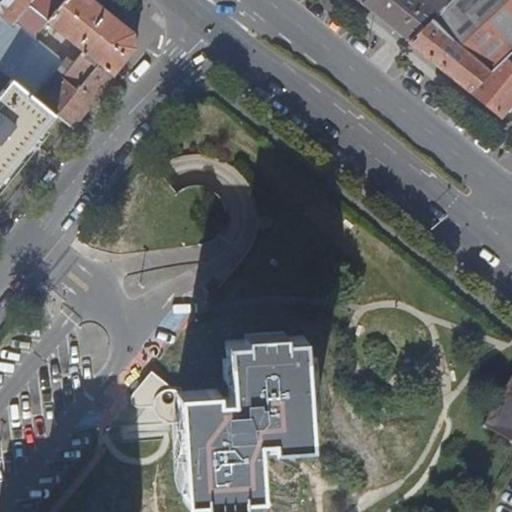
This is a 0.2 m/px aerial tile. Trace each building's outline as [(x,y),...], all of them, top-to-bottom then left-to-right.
[(95,0),(3,0),(0,3),(0,66),(16,80),(59,115),(74,126),(138,48),(137,33),(113,14),(95,0)] [(511,0),(364,0),(363,2),(403,35),(471,90),(505,59),(511,52),(511,0)] [(511,64),(505,59),(471,90),(480,97),(502,116),(511,103),(511,64)] [(0,99),(0,186),(59,115),(16,80),(0,99)] [(255,439),(269,439),(269,445),(269,449),(304,447),(299,340),(282,341),(282,335),(244,337),(245,343),(227,343),(229,401),(214,402),(214,392),(183,394),(185,419),(178,420),(178,424),(182,502),(205,501),(205,506),(240,504),(239,498),(258,497),(255,446),(255,439)] [(481,430),(511,449),(511,376),(481,430)]
